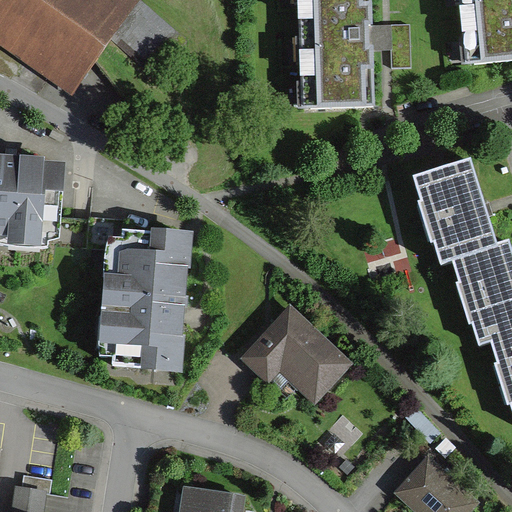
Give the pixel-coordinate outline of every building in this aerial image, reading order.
[(129,6),(120,0),(0,0),(0,38),(71,89),(129,6)] [(368,0),(302,0),(308,112),(374,109),(368,0)] [(511,0),(462,0),(469,69),(511,64),(511,0)] [(495,251),(469,165),(415,182),(441,267),(453,263),(495,251)] [(59,173),(0,168),(0,248),(53,252),(59,173)] [(124,236),(123,245),(111,244),(104,362),(117,363),(117,369),(146,371),(145,377),(178,379),(186,239),(124,236)] [(511,336),(511,260),(508,247),(495,251),(453,263),(478,346),(491,343),(511,336)] [(348,370),(291,317),(247,364),(269,385),(282,371),(316,404),(348,370)] [(511,336),(491,343),(511,412),(511,336)] [(470,511),(474,508),(428,467),(401,497),(418,511),(470,511)] [(242,511),(243,505),(188,495),(184,511),(242,511)]
